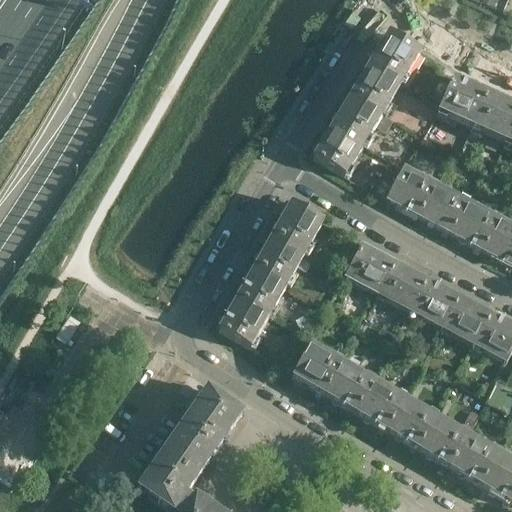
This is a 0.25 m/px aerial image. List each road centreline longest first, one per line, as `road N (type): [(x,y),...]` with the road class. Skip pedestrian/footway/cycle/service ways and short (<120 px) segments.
road 1 (residential): [(436,511),(299,431),(182,347),(181,333),(281,164)]
road 2 (motorway): [(0,236),(137,0)]
road 3 (residential): [(511,299),(281,164)]
road 4 (residential): [(281,164),(386,4)]
road 5 (residential): [(386,4),(511,80)]
